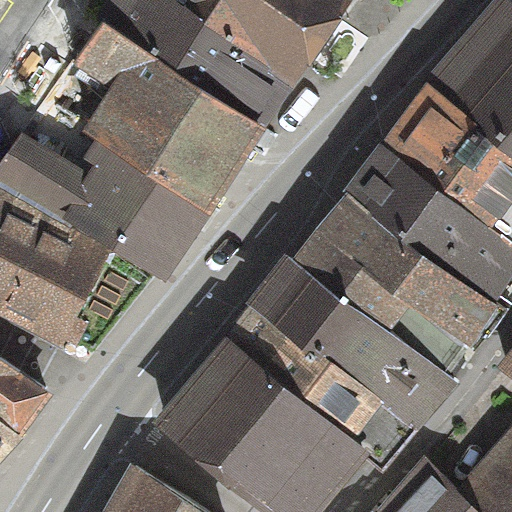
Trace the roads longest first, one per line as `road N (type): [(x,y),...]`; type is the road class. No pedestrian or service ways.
road 1 (primary): [(454,0),(116,397)]
road 2 (residential): [(335,511),(455,399),(511,321)]
road 3 (residential): [(101,418),(230,511)]
road 4 (residential): [(0,325),(116,397)]
